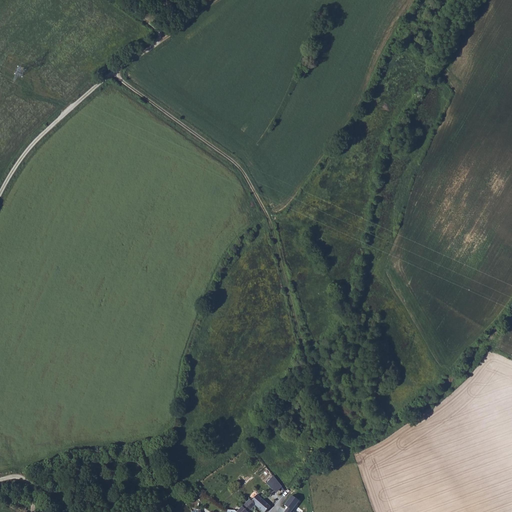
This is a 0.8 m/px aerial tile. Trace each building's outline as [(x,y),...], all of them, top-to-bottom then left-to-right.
[(267,499),(280,484),(272,477),(259,493),(267,499)] [(246,493),(245,495),(251,501),(256,507),(259,504),(262,506),(267,499),(259,493),(254,489),(249,495),(246,493)] [(244,496),(237,504),(244,510),(251,501),(245,495),(244,496)] [(291,496),(285,505),(289,508),(285,511),(291,511),(299,501),(291,496)] [(237,504),(235,502),(229,503),(229,509),(232,511),(231,511),(241,511),(244,510),(237,504)]
